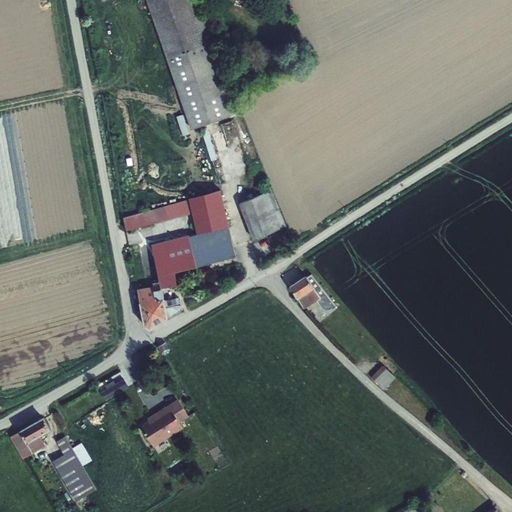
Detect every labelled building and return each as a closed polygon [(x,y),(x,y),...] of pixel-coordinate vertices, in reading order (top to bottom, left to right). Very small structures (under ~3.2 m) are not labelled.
[(103,0),(104,1),(105,0),(148,0),(192,129),(239,113),(235,100),(200,0),(103,0)] [(161,285),(137,289),(145,326),(150,330),(183,310),(180,305),(178,297),(164,300),(162,288),(177,285),(174,272),(197,267),(236,256),(220,190),(189,199),(192,212),(197,233),(153,245),(161,285)] [(286,225),(271,190),(240,203),(254,239),(286,225)] [(192,212),(189,199),(152,210),(156,222),(192,212)] [(152,210),(123,218),(126,231),(156,222),(152,210)] [(285,273),(293,285),(305,278),(297,266),(285,273)] [(310,275),(294,287),(310,308),(322,299),(327,305),(329,307),(331,307),(334,307),(336,308),(342,302),(316,273),(311,277),(310,275)] [(400,376),(388,365),(377,375),(388,387),(400,376)] [(132,368),(115,379),(119,385),(136,374),(132,368)] [(170,406),(181,424),(190,418),(179,401),(170,406)] [(150,423),(142,428),(154,447),(184,428),(181,424),(170,406),(154,416),(156,419),(150,423)] [(35,451),(42,447),(37,438),(53,429),(46,416),(23,429),(35,451)] [(98,485),(68,434),(60,438),(61,440),(51,446),(80,496),(98,485)]
